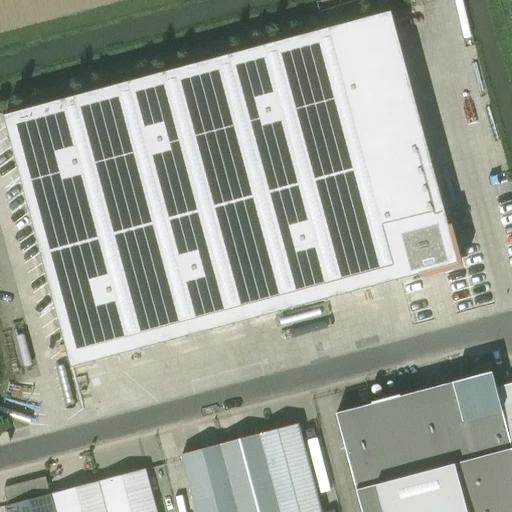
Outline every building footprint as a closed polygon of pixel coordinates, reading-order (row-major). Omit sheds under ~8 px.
[(390,13),(4,117),(70,369),(459,266),(390,13)] [(491,373),(335,414),(361,511),(511,511),(511,383),(495,388),(491,373)] [(320,511),(297,424),(232,441),(251,511),(320,511)] [(251,511),(232,441),(207,448),(223,511),(251,511)] [(223,511),(207,448),(181,455),(195,511),(223,511)] [(96,482),(104,511),(155,511),(145,470),(96,482)] [(54,511),(104,511),(96,482),(50,494),(54,511)] [(54,511),(50,494),(5,506),(6,511),(54,511)]
